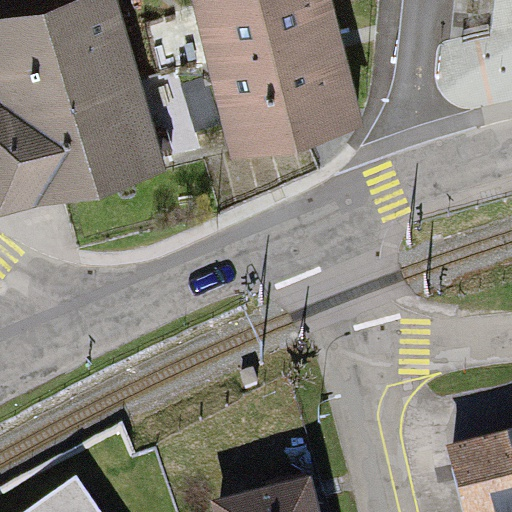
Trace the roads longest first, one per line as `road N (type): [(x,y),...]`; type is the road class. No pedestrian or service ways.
road 1 (residential): [(44,355),(318,235)]
road 2 (residential): [(399,207),(422,0)]
road 3 (residential): [(353,339),(382,511)]
road 4 (residential): [(353,339),(511,339)]
